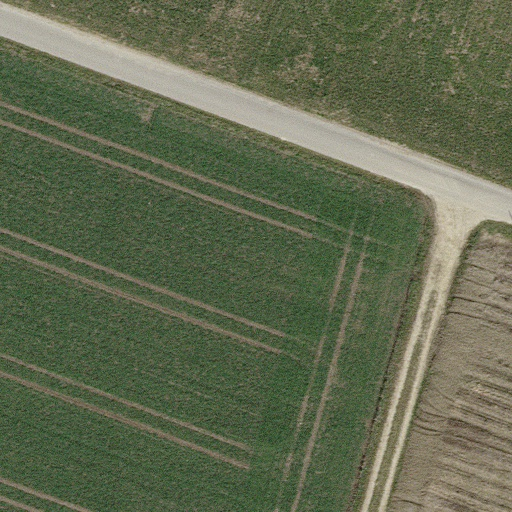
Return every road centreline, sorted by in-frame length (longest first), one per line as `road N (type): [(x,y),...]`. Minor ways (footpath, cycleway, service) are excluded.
road 1 (track): [(0,14),(511,203)]
road 2 (track): [(373,511),(466,186)]
